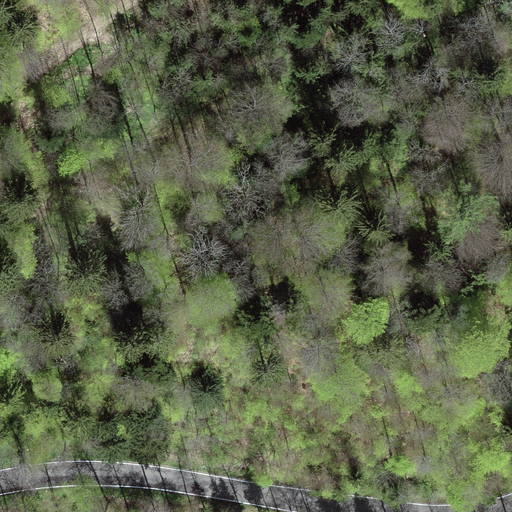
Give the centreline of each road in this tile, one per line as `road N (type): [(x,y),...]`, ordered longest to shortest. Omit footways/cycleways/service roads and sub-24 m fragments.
road 1 (tertiary): [(381,511),(112,471),(0,481)]
road 2 (track): [(0,83),(42,65),(130,0)]
